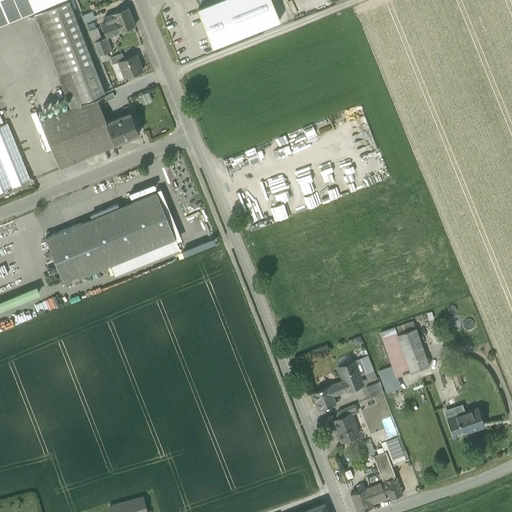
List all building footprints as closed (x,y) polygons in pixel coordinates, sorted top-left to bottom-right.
[(0,0),(0,25),(61,0),(0,0)] [(271,0),(220,0),(198,9),(213,47),(280,20),(271,0)] [(93,62),(69,1),(44,10),(68,72),(93,62)] [(128,7),(112,14),(119,32),(135,26),(128,7)] [(85,22),(95,17),(92,10),(81,15),(85,22)] [(112,14),(104,17),(107,23),(89,30),(93,42),(107,37),(119,32),(112,14)] [(15,33),(0,38),(0,69),(18,62),(26,59),(15,33)] [(107,37),(93,42),(99,55),(106,52),(112,50),(107,37)] [(106,52),(99,55),(101,61),(108,58),(106,52)] [(122,52),(110,57),(113,64),(119,61),(118,61),(124,58),(122,52)] [(124,58),(118,61),(119,61),(113,64),(119,79),(125,77),(142,71),(135,54),(124,58)] [(93,62),(68,72),(81,104),(96,97),(105,94),(93,62)] [(96,97),(81,104),(40,121),(44,130),(51,148),(59,167),(115,144),(107,122),(96,97)] [(128,106),(122,108),(125,115),(126,114),(131,113),(128,106)] [(0,191),(31,181),(10,121),(4,123),(0,111),(0,191)] [(36,112),(31,114),(38,132),(44,130),(40,121),(36,112)] [(131,113),(126,114),(125,115),(107,122),(115,143),(139,133),(131,113)] [(44,130),(38,132),(46,151),(51,148),(44,130)] [(156,191),(51,235),(50,232),(48,231),(46,233),(45,235),(46,237),(45,237),(64,284),(175,238),(156,191)] [(219,245),(217,237),(211,238),(210,233),(182,240),(186,253),(219,245)] [(0,310),(43,296),(39,286),(27,290),(24,283),(0,291),(0,310)] [(413,321),(395,327),(397,334),(415,328),(413,321)] [(395,327),(380,333),(396,377),(410,372),(397,334),(395,327)] [(415,328),(397,334),(410,372),(429,366),(415,328)] [(366,373),(360,359),(353,361),(359,376),(366,373)] [(353,361),(338,367),(343,380),(347,390),(355,387),(357,381),(361,380),(359,376),(353,361)] [(395,389),(387,368),(379,371),(387,392),(395,389)] [(445,388),(462,382),(459,372),(442,378),(445,388)] [(343,380),(311,393),(318,410),(336,403),(333,396),(347,390),(343,380)] [(376,383),(366,387),(370,398),(383,393),(381,387),(378,388),(376,383)] [(354,404),(338,411),(341,418),(351,414),(358,412),(354,404)] [(478,407),(465,412),(463,406),(445,412),(453,436),(484,425),(478,407)] [(341,418),(333,421),(341,441),(349,438),(348,435),(357,432),(354,424),(355,424),(351,414),(341,418)] [(399,436),(381,443),(384,452),(385,451),(391,466),(408,459),(405,450),(404,450),(399,436)] [(369,440),(362,443),(366,454),(373,451),(369,440)] [(384,452),(373,456),(379,471),(383,481),(395,476),(391,466),(385,451),(384,452)] [(371,486),(350,494),(357,511),(373,506),(371,501),(388,494),(383,481),(379,471),(367,476),(371,486)] [(395,476),(383,481),(388,494),(390,499),(402,494),(395,476)] [(147,511),(143,497),(109,506),(110,511),(147,511)] [(326,511),(323,503),(300,511),(326,511)]
